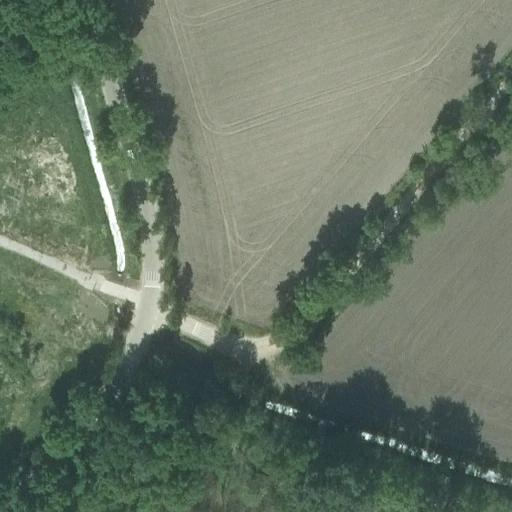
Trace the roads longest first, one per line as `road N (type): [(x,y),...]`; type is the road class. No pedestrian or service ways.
road 1 (tertiary): [(0,510),(127,369),(149,310),(148,212),(87,0)]
road 2 (track): [(253,347),(288,334),(511,79)]
